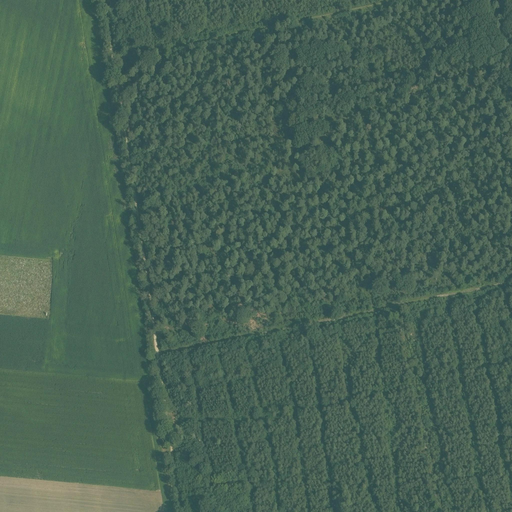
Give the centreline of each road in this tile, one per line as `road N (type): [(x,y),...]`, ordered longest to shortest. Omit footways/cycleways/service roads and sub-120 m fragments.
road 1 (track): [(180,511),(102,0)]
road 2 (track): [(157,354),(511,281)]
road 3 (track): [(401,0),(112,59)]
